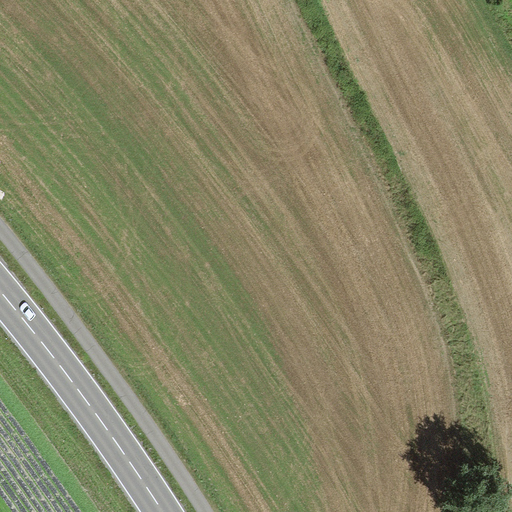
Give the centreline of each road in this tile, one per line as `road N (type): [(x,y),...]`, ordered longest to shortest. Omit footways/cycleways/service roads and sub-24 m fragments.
road 1 (track): [(0,231),(203,511)]
road 2 (primary): [(0,291),(52,352),(161,511)]
